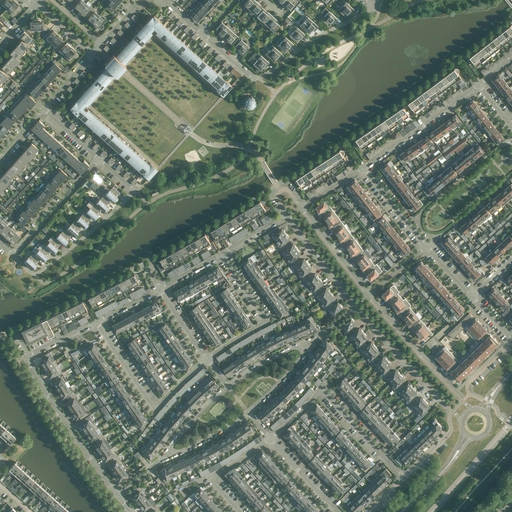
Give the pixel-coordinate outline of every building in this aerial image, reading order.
[(17,2),(15,0),(13,0),(7,8),(11,11),(10,13),(13,15),(17,10),(18,11),(19,11),(20,11),(21,10),(21,9),(21,8),(20,7),(18,5),(19,4),(17,2)] [(76,0),(72,4),(75,6),(74,7),(76,9),(75,9),(78,12),(86,3),(81,0),(76,0)] [(117,4),(112,0),(105,0),(105,1),(113,8),(117,4)] [(200,1),(208,8),(212,4),(206,0),(204,0),(202,3),(200,1)] [(242,7),(247,11),(255,2),(253,0),(241,0),(240,2),(244,5),(242,7)] [(286,0),(283,4),(290,10),(290,9),(292,11),(300,1),(298,0),(286,0)] [(353,8),(343,0),(339,5),(341,6),(338,10),(344,16),(346,15),(353,8)] [(208,8),(200,1),(196,5),(204,12),(208,8)] [(255,2),(247,11),(251,15),(253,13),(257,17),(263,10),(261,9),(262,8),(255,2)] [(86,3),(78,12),(81,14),(83,15),(84,14),(86,16),(93,8),(91,6),(90,7),(86,3)] [(196,5),(193,9),(201,17),(204,12),(196,5)] [(336,17),(325,7),(321,12),(324,16),(321,19),(328,25),(329,24),(330,24),(336,17)] [(93,8),(86,16),(88,18),(87,19),(89,21),(92,24),(99,15),(95,12),(96,10),(93,8)] [(201,17),(193,9),(189,13),(197,21),(201,17)] [(264,11),(263,10),(257,17),(260,20),(259,22),(263,26),(272,17),(265,10),(264,11)] [(99,15),(92,24),(94,26),(95,26),(97,27),(99,28),(100,29),(102,29),(103,29),(103,28),(104,27),(103,26),(103,25),(107,20),(104,18),(103,19),(99,15)] [(310,32),(311,32),(317,25),(306,15),(302,20),(303,22),(300,25),(309,33),(310,32)] [(272,17),(263,26),(268,30),(270,28),(273,32),(279,25),(278,23),(272,17)] [(27,30),(25,32),(30,36),(32,34),(29,31),(31,30),(37,29),(36,19),(35,19),(33,20),(32,20),(31,21),(30,22),(30,24),(29,24),(25,28),(27,30)] [(38,19),(36,19),(37,29),(43,29),(45,30),(44,32),(46,34),(50,29),(44,23),(43,23),(43,21),(41,21),(40,20),(39,19),(38,19)] [(146,23),(144,26),(151,33),(152,32),(150,31),(153,28),(153,19),(151,19),(147,23),(146,22),(146,23)] [(155,19),(153,19),(153,28),(157,31),(156,32),(163,25),(160,22),(160,21),(159,22),(155,19)] [(222,22),(216,29),(217,30),(217,31),(223,37),(232,28),(227,24),(225,25),(222,22)] [(163,25),(156,32),(160,36),(167,28),(163,25)] [(151,33),(144,26),(140,30),(148,37),(151,33)] [(297,40),(298,41),(304,34),(295,26),(291,30),(293,32),(289,36),(296,42),(297,40)] [(167,28),(160,36),(164,39),(171,32),(167,28)] [(236,32),(232,28),(223,37),(230,43),(231,43),(233,44),(239,37),(235,34),(236,32)] [(46,34),(43,37),(45,40),(47,38),(51,42),(58,34),(55,31),(55,32),(53,30),(52,31),(50,29),(46,34)] [(511,36),(506,29),(503,31),(504,32),(502,33),(502,32),(502,33),(508,41),(509,43),(511,40),(511,36)] [(30,44),(34,40),(30,36),(25,32),(23,30),(21,33),(21,34),(20,36),(18,38),(21,41),(23,43),(25,40),(28,43),(30,44)] [(148,37),(140,30),(137,33),(144,40),(148,37)] [(171,32),(164,39),(168,43),(175,35),(171,32)] [(144,40),(137,33),(133,37),(141,44),(144,40)] [(508,41),(502,33),(499,35),(498,37),(497,36),(504,45),(508,41)] [(58,34),(51,42),(55,46),(54,47),(56,49),(64,41),(62,39),(62,38),(61,37),(61,36),(58,34)] [(175,35),(168,43),(171,46),(178,39),(175,35)] [(286,50),(293,43),(283,35),(279,40),(281,42),(278,45),(284,51),(286,50)] [(504,45),(497,36),(494,38),(495,39),(493,40),(493,39),(493,40),(499,48),(504,45)] [(141,44),(133,37),(130,41),(137,48),(141,44)] [(178,39),(171,46),(175,50),(182,42),(178,39)] [(241,39),(235,46),(237,48),(236,48),(243,55),(251,45),(246,41),(245,43),(241,39)] [(31,45),(30,44),(28,43),(25,40),(23,43),(21,41),(17,45),(25,52),(26,52),(24,50),(27,46),(29,48),(31,45)] [(499,48),(493,40),(490,42),(489,44),(495,52),(499,48)] [(63,55),(72,46),(69,43),(68,44),(67,42),(66,43),(64,41),(56,49),(63,55)] [(137,48),(130,41),(126,45),(134,52),(137,48)] [(182,42),(175,50),(179,53),(186,45),(182,42)] [(495,52),(489,44),(487,45),(486,44),(484,47),(490,55),(495,52)] [(25,52),(17,45),(14,49),(22,56),(25,52)] [(134,52),(126,45),(123,49),(131,56),(134,52)] [(186,45),(179,53),(183,57),(190,49),(186,45)] [(274,59),(275,60),(281,53),(272,45),(268,49),(267,48),(263,53),(273,61),(274,59)] [(78,56),(78,55),(78,54),(77,53),(75,51),(76,50),(74,49),(74,48),(72,46),(63,55),(70,62),(74,57),(75,57),(76,57),(77,57),(78,56)] [(490,55),(484,47),(483,47),(484,47),(482,49),(482,48),(479,50),(486,59),(490,55)] [(22,56),(14,49),(10,53),(12,55),(18,60),(22,56)] [(131,56),(123,49),(119,53),(127,60),(131,56)] [(190,49),(183,57),(187,60),(194,52),(190,49)] [(486,59),(479,50),(480,51),(478,52),(477,51),(475,54),(481,62),(486,59)] [(194,52),(187,60),(191,64),(198,56),(194,52)] [(127,60),(119,53),(116,56),(116,57),(124,64),(127,60)] [(261,68),(262,69),(268,62),(259,53),(255,58),(254,57),(250,61),(260,70),(261,68)] [(124,64),(116,57),(116,56),(114,54),(110,58),(111,58),(112,57),(122,66),(124,64)] [(481,62),(475,54),(474,54),(475,54),(473,56),(473,55),(469,58),(469,59),(469,61),(470,62),(471,63),(473,63),(474,62),(477,66),(481,62)] [(12,55),(9,59),(17,66),(21,62),(18,60),(12,55)] [(198,56),(191,64),(195,67),(202,59),(198,56)] [(111,58),(110,58),(109,59),(108,61),(107,62),(117,71),(119,68),(122,66),(112,57),(111,58)] [(17,66),(9,59),(5,63),(13,70),(17,66)] [(59,67),(61,64),(55,59),(52,62),(54,63),(51,67),(57,73),(60,69),(61,68),(59,67)] [(202,59),(195,67),(199,71),(206,63),(202,59)] [(117,71),(107,62),(108,61),(105,64),(107,67),(107,66),(115,73),(117,71)] [(13,70),(5,63),(2,67),(10,74),(13,70)] [(206,63),(199,71),(202,74),(209,66),(206,63)] [(107,66),(107,67),(104,70),(111,77),(115,73),(107,66)] [(209,66),(202,74),(206,78),(213,70),(209,66)] [(57,73),(51,67),(47,71),(53,77),(57,73)] [(450,72),(456,81),(461,78),(458,74),(459,73),(460,72),(459,70),(458,69),(457,68),(455,68),(452,71),(452,72),(451,73),(450,72)] [(8,77),(0,69),(0,77),(4,81),(8,77)] [(111,77),(104,70),(100,74),(108,81),(111,77)] [(213,70),(206,78),(210,81),(217,73),(213,70)] [(53,77),(47,71),(44,75),(42,73),(50,81),(53,77)] [(456,81),(450,72),(447,75),(448,75),(446,76),(445,76),(452,84),(456,81)] [(50,81),(42,73),(38,77),(46,85),(50,81)] [(217,73),(210,81),(214,85),(221,77),(217,73)] [(501,73),(492,80),(494,82),(495,82),(496,84),(503,78),(504,77),(501,73)] [(108,81),(100,74),(97,78),(105,85),(108,81)] [(452,84),(445,76),(442,78),(443,79),(441,80),(441,79),(447,88),(452,84)] [(46,85),(38,77),(38,78),(40,79),(36,83),(42,89),(46,85)] [(221,77),(214,85),(218,88),(225,80),(225,79),(225,80),(221,77)] [(105,85),(97,78),(93,82),(101,89),(105,85)] [(503,78),(496,84),(498,85),(497,86),(499,88),(506,83),(503,78)] [(447,88),(441,79),(438,81),(438,82),(437,83),(436,82),(436,83),(443,91),(447,88)] [(225,80),(218,88),(224,93),(231,85),(230,86),(225,81),(226,80),(225,80)] [(42,89),(36,83),(34,81),(31,85),(39,93),(42,89)] [(101,89),(93,82),(90,86),(98,93),(101,89)] [(443,91),(436,83),(433,85),(434,85),(432,87),(438,95),(443,91)] [(506,83),(499,88),(501,91),(502,90),(503,92),(509,87),(506,83)] [(39,93),(31,85),(27,90),(35,97),(39,93)] [(98,93),(90,86),(86,90),(94,97),(98,93)] [(438,95),(432,87),(430,88),(430,87),(427,89),(433,98),(438,95)] [(511,90),(509,87),(503,92),(504,94),(506,97),(511,91),(511,90)] [(433,98),(427,89),(427,90),(426,91),(425,91),(422,93),(429,101),(433,98)] [(94,97),(86,90),(83,94),(91,101),(94,97)] [(36,101),(26,93),(22,97),(21,96),(31,106),(36,101)] [(429,101),(422,93),(423,94),(421,95),(421,94),(418,96),(424,105),(429,101)] [(91,101),(83,94),(79,97),(87,104),(91,101)] [(31,106),(21,96),(17,100),(26,108),(29,104),(31,106)] [(252,106),(255,103),(254,99),(251,96),(247,97),(244,100),(245,104),(248,107),(252,106)] [(424,105),(418,96),(418,97),(417,98),(416,97),(413,100),(420,108),(424,105)] [(87,104),(79,97),(77,101),(76,100),(76,101),(77,102),(74,105),(74,107),(82,107),(85,103),(87,105),(87,104)] [(26,108),(17,100),(13,105),(22,112),(26,108)] [(420,108),(413,100),(414,100),(412,102),(411,101),(408,103),(415,112),(420,108)] [(473,100),(466,105),(470,110),(476,105),(475,103),(475,102),(473,100)] [(22,112),(13,105),(10,109),(18,116),(22,112)] [(471,115),(480,108),(478,106),(476,105),(470,110),(468,111),(471,115)] [(86,110),(82,107),(74,107),(74,110),(77,113),(76,114),(77,114),(80,117),(87,109),(86,110)] [(399,110),(398,110),(404,119),(409,116),(403,107),(400,109),(401,110),(399,111),(399,110)] [(480,108),(471,115),(475,120),(483,113),(482,111),(480,108)] [(18,116),(10,109),(6,113),(15,120),(18,116)] [(91,112),(87,109),(80,117),(84,120),(91,112)] [(404,119),(398,110),(396,112),(396,113),(394,114),(394,113),(400,122),(404,119)] [(95,116),(91,112),(84,120),(88,124),(95,116)] [(15,120),(6,113),(8,115),(5,119),(11,124),(15,120)] [(400,122),(394,113),(391,115),(391,116),(390,117),(389,117),(395,126),(400,122)] [(484,115),(483,113),(475,120),(478,124),(487,117),(485,114),(484,115)] [(456,114),(451,118),(457,126),(462,123),(456,114)] [(99,119),(95,116),(88,124),(92,127),(99,119)] [(395,126),(389,117),(386,119),(387,119),(385,121),(384,120),(390,129),(395,126)] [(487,117),(478,124),(482,128),(490,121),(488,120),(489,119),(487,117)] [(457,126),(451,118),(447,121),(453,129),(457,126)] [(5,119),(1,123),(8,128),(11,124),(5,119)] [(103,123),(99,119),(92,127),(96,131),(103,123)] [(39,120),(30,130),(35,134),(36,133),(42,127),(44,124),(39,120)] [(390,129),(384,120),(381,122),(382,123),(380,124),(386,132),(390,129)] [(453,129),(447,121),(443,124),(449,133),(453,129)] [(485,133),(494,125),(492,123),(491,123),(490,121),(482,128),(481,128),(485,133)] [(107,126),(103,123),(96,131),(100,134),(107,126)] [(386,132),(380,124),(378,125),(378,124),(375,126),(381,135),(386,132)] [(449,133),(443,124),(438,127),(444,136),(449,133)] [(490,135),(497,130),(495,128),(496,128),(494,125),(485,133),(488,137),(490,135)] [(111,130),(107,126),(100,134),(104,138),(111,130)] [(381,135),(375,126),(375,127),(374,128),(373,128),(370,130),(376,139),(381,135)] [(42,127),(36,133),(40,136),(46,130),(42,127)] [(444,136),(438,127),(434,131),(440,139),(444,136)] [(46,130),(40,136),(44,140),(50,134),(46,130)] [(115,133),(111,130),(104,138),(108,141),(115,133)] [(376,139),(370,130),(371,131),(369,132),(368,131),(366,133),(372,142),(376,139)] [(498,132),(497,130),(490,135),(494,139),(500,134),(498,131),(498,132)] [(440,139),(434,131),(429,134),(436,142),(440,139)] [(118,137),(115,133),(108,141),(111,145),(118,137)] [(372,142),(366,133),(365,133),(366,134),(364,135),(364,134),(361,136),(367,145),(372,142)] [(50,134),(44,140),(48,144),(54,137),(50,134)] [(429,147),(434,144),(427,134),(424,136),(425,137),(423,138),(429,147)] [(501,134),(500,134),(494,139),(497,143),(504,138),(502,135),(501,136),(500,134),(501,134)] [(367,145),(361,136),(361,137),(360,138),(359,137),(355,140),(355,141),(355,143),(356,144),(357,145),(359,145),(359,144),(362,148),(367,145)] [(54,137),(48,144),(52,147),(58,141),(54,137)] [(122,140),(118,137),(111,145),(115,148),(122,140)] [(429,147),(423,138),(419,141),(425,150),(429,147)] [(126,144),(122,140),(115,148),(119,151),(126,144)] [(425,150),(419,141),(418,140),(415,142),(416,143),(414,144),(420,153),(425,150)] [(58,141),(52,147),(56,151),(62,144),(58,141)] [(38,149),(32,143),(28,147),(36,155),(34,153),(38,149)] [(480,155),(484,151),(477,143),(473,146),(474,147),(473,147),(480,155)] [(62,144),(56,151),(60,154),(66,148),(62,144)] [(130,147),(126,144),(119,151),(123,155),(130,147)] [(420,153),(414,144),(410,148),(416,156),(420,153)] [(36,155),(28,147),(24,151),(33,159),(36,155)] [(134,151),(130,147),(123,155),(127,158),(134,151)] [(473,147),(469,150),(476,158),(480,155),(473,147)] [(66,148),(60,154),(64,158),(70,152),(66,148)] [(416,156),(410,148),(406,151),(412,159),(416,156)] [(335,154),(341,163),(346,159),(343,155),(344,155),(345,153),(345,152),(344,151),(342,150),(341,150),(337,152),(337,153),(336,154),(335,154)] [(469,150),(465,154),(472,162),(476,158),(469,150)] [(33,159),(24,151),(21,155),(29,163),(33,159)] [(138,154),(134,151),(127,158),(131,162),(138,154)] [(412,159),(406,151),(401,154),(407,162),(412,159)] [(70,152),(64,158),(68,161),(74,155),(70,152)] [(138,154),(131,162),(135,165),(142,158),(138,154)] [(330,157),(336,166),(341,163),(335,154),(332,156),(333,156),(331,157),(330,157)] [(472,162),(465,154),(461,157),(468,165),(472,162)] [(29,163),(21,155),(17,159),(25,167),(26,167),(23,165),(27,161),(29,163)] [(74,155),(68,161),(72,165),(78,159),(74,155)] [(326,160),(325,160),(331,169),(336,166),(330,157),(327,159),(328,159),(326,161),(326,160)] [(468,165),(461,157),(457,161),(463,169),(468,165)] [(142,158),(135,165),(139,169),(146,161),(142,158)] [(25,167),(17,159),(13,163),(22,171),(25,167)] [(78,159),(72,165),(76,168),(82,162),(78,159)] [(84,160),(82,162),(76,168),(75,170),(80,174),(89,164),(84,160)] [(331,169),(325,160),(322,162),(323,163),(321,164),(321,163),(327,172),(331,169)] [(146,161),(139,169),(142,172),(149,165),(146,161)] [(452,164),(459,172),(463,169),(457,161),(452,164)] [(22,171),(13,163),(10,167),(18,175),(22,171)] [(327,172),(321,163),(318,165),(318,166),(316,167),(322,175),(327,172)] [(384,170),(385,172),(391,167),(388,163),(381,168),(383,171),(384,170)] [(156,170),(149,165),(142,172),(143,173),(143,172),(149,177),(156,170)] [(391,167),(385,172),(386,174),(388,177),(396,170),(393,166),(391,167)] [(451,166),(446,169),(453,177),(457,174),(451,166)] [(18,175),(10,167),(6,171),(12,177),(16,173),(18,175)] [(67,174),(59,167),(55,171),(63,179),(67,174)] [(322,175),(316,167),(314,168),(314,167),(311,169),(317,178),(322,175)] [(317,178),(311,169),(311,170),(310,171),(309,170),(306,172),(312,181),(317,178)] [(446,169),(442,173),(449,181),(453,177),(446,169)] [(396,170),(388,177),(390,179),(392,180),(400,174),(396,170)] [(12,177),(6,171),(3,175),(11,183),(15,179),(12,177)] [(63,179),(55,171),(51,175),(59,183),(63,179)] [(312,181),(306,172),(307,173),(305,174),(304,174),(302,175),(307,184),(312,181)] [(449,181),(442,173),(438,176),(445,184),(449,181)] [(400,174),(392,180),(393,182),(393,183),(395,185),(403,178),(400,174)] [(11,183),(3,175),(0,178),(0,180),(7,187),(11,183)] [(48,179),(56,187),(59,183),(51,175),(51,176),(53,177),(50,181),(48,179)] [(307,184),(302,175),(301,176),(302,176),(300,177),(296,179),(295,181),(295,182),(296,184),(298,184),(299,184),(300,184),(303,188),(307,184)] [(445,184),(438,176),(434,179),(440,187),(445,184)] [(403,178),(395,185),(396,188),(397,187),(398,189),(405,184),(401,180),(403,178)] [(56,187),(48,179),(44,183),(52,191),(56,187)] [(355,179),(347,186),(351,190),(358,184),(357,182),(355,179)] [(440,187),(434,179),(430,183),(436,191),(440,187)] [(93,182),(90,185),(97,191),(99,188),(93,182)] [(52,191),(44,183),(40,187),(48,195),(52,191)] [(405,184),(398,189),(400,191),(399,191),(401,194),(408,188),(410,187),(407,183),(405,184)] [(430,183),(425,186),(432,194),(436,191),(430,183)] [(358,184),(351,190),(349,191),(352,196),(362,188),(360,186),(359,186),(358,184)] [(118,195),(120,193),(113,186),(110,190),(109,190),(109,189),(106,186),(102,191),(105,194),(111,199),(113,201),(114,201),(115,201),(116,200),(117,199),(117,198),(117,197),(116,196),(117,195),(118,195)] [(42,189),(39,193),(45,199),(48,195),(40,187),(40,188),(42,189)] [(408,188),(401,194),(403,196),(404,196),(405,198),(411,193),(413,191),(410,187),(408,188)] [(362,188),(352,196),(354,194),(357,198),(365,193),(363,191),(364,191),(362,188)] [(511,193),(507,188),(506,189),(505,189),(503,191),(510,199),(511,197),(511,193)] [(510,199),(503,191),(501,193),(499,195),(506,203),(510,199)] [(37,192),(33,196),(41,203),(45,199),(39,193),(37,192)] [(365,193),(357,198),(355,200),(359,204),(369,197),(367,194),(366,195),(365,193)] [(411,193),(405,198),(406,199),(406,200),(408,202),(415,197),(411,193)] [(108,204),(110,201),(111,199),(105,194),(104,196),(103,195),(100,199),(99,198),(95,203),(104,210),(106,210),(107,209),(107,208),(107,207),(108,206),(106,205),(108,203),(108,204)] [(506,203),(499,195),(497,196),(495,198),(502,206),(506,203)] [(41,203),(33,196),(30,200),(38,207),(41,203)] [(415,197),(408,202),(410,205),(410,204),(412,206),(420,200),(417,196),(415,197)] [(369,197),(359,204),(361,203),(364,207),(371,201),(370,199),(369,197)] [(502,206),(495,198),(492,200),(493,200),(491,202),(498,210),(502,206)] [(30,200),(26,204),(34,211),(38,207),(30,200)] [(323,214),(332,207),(332,206),(330,207),(326,200),(316,208),(318,211),(319,210),(323,214)] [(420,200),(412,206),(413,208),(415,211),(423,204),(420,200)] [(260,201),(255,204),(261,213),(266,210),(263,206),(264,205),(265,204),(264,202),(263,201),(262,201),(260,201)] [(371,201),(364,207),(367,211),(375,205),(373,203),(371,201)] [(498,210),(491,202),(489,203),(486,205),(493,213),(498,210)] [(34,211),(26,204),(22,208),(30,215),(34,211)] [(90,207),(86,211),(94,219),(95,219),(96,219),(97,218),(98,217),(98,215),(97,213),(98,212),(98,213),(101,210),(94,204),(90,208),(90,207)] [(261,213),(255,204),(250,207),(256,216),(261,213)] [(375,205),(367,211),(371,216),(378,210),(377,208),(375,205)] [(256,216),(250,207),(246,210),(251,219),(256,216)] [(337,215),(332,209),(333,208),(332,207),(323,214),(326,219),(325,219),(327,222),(337,215)] [(482,209),(481,211),(487,218),(492,215),(484,207),(482,209)] [(30,215),(22,208),(19,212),(27,219),(30,215)] [(251,219),(246,210),(241,213),(246,222),(251,219)] [(378,210),(371,216),(374,220),(382,214),(380,211),(379,211),(378,210)] [(487,218),(481,211),(479,212),(476,214),(483,222),(487,218)] [(27,219),(19,212),(15,216),(23,223),(27,219)] [(76,220),(84,228),(85,227),(86,227),(87,226),(88,225),(88,224),(88,223),(87,222),(88,221),(89,221),(91,219),(84,213),(80,216),(76,220)] [(246,222),(241,213),(236,216),(241,225),(246,222)] [(483,222),(476,214),(474,216),(473,218),(479,226),(483,222)] [(333,229),(343,221),(342,220),(341,221),(337,215),(327,222),(329,225),(330,224),(333,229)] [(383,215),(373,223),(377,227),(386,220),(385,218),(383,215)] [(241,225),(236,216),(231,219),(236,228),(241,225)] [(479,226),(473,218),(471,219),(470,219),(468,221),(475,229),(479,226)] [(236,228),(231,219),(226,222),(232,231),(236,228)] [(386,220),(377,227),(379,226),(382,230),(390,224),(388,221),(388,222),(386,220)] [(66,229),(74,236),(75,236),(76,236),(77,235),(78,234),(78,232),(77,231),(78,229),(79,230),(81,227),(74,221),(70,225),(70,224),(66,229)] [(348,229),(343,223),(344,222),(343,221),(333,229),(337,233),(336,234),(338,236),(348,229)] [(475,229),(468,221),(466,223),(464,225),(471,233),(475,229)] [(232,231),(226,222),(221,225),(227,234),(232,231)] [(6,224),(0,231),(0,232),(1,234),(0,234),(3,237),(12,227),(12,226),(11,228),(6,224)] [(390,224),(382,230),(386,234),(384,235),(384,236),(393,228),(391,226),(392,226),(390,224)] [(227,234),(221,225),(216,228),(222,237),(227,234)] [(471,233),(464,225),(463,226),(462,226),(460,228),(467,236),(471,233)] [(17,231),(12,227),(3,237),(6,239),(7,239),(8,240),(17,231)] [(222,237),(216,228),(210,232),(212,236),(211,236),(215,241),(222,237)] [(393,228),(384,236),(387,240),(397,232),(395,230),(394,230),(393,228)] [(56,237),(64,245),(65,244),(66,244),(67,243),(68,242),(68,241),(68,240),(67,239),(68,238),(71,236),(64,229),(60,233),(59,233),(56,237)] [(277,233),(274,229),(263,236),(264,237),(265,238),(265,239),(266,239),(267,239),(269,239),(271,237),(273,236),(277,240),(286,234),(284,231),(282,229),(277,233)] [(344,243),(354,235),(353,234),(352,235),(348,229),(338,236),(340,239),(341,239),(344,243)] [(17,231),(8,240),(10,242),(9,242),(12,245),(13,245),(14,245),(15,245),(16,244),(17,243),(16,242),(16,241),(20,237),(15,233),(17,231)] [(397,232),(387,240),(389,238),(393,243),(400,237),(398,235),(399,234),(397,232)] [(207,233),(200,237),(206,246),(207,248),(211,246),(213,250),(216,248),(212,242),(210,243),(208,238),(209,237),(207,233)] [(286,234),(277,240),(279,243),(277,245),(280,250),(286,245),(284,243),(289,239),(288,237),(286,234)] [(358,243),(354,237),(355,236),(354,235),(344,243),(348,247),(347,248),(349,251),(358,243)] [(50,250),(54,253),(54,252),(56,252),(57,251),(57,250),(57,249),(58,248),(56,247),(57,246),(58,246),(60,244),(51,236),(48,240),(49,241),(45,245),(47,246),(50,250)] [(448,237),(442,243),(444,245),(446,247),(445,247),(446,247),(452,241),(454,240),(450,236),(448,237)] [(206,246),(200,237),(195,240),(201,249),(206,246)] [(400,237),(393,243),(396,247),(404,241),(402,238),(401,238),(400,237)] [(511,245),(505,239),(501,243),(507,249),(510,247),(509,246),(511,245)] [(201,249),(195,240),(190,243),(196,252),(201,249)] [(404,241),(396,247),(399,251),(397,252),(398,252),(407,245),(405,243),(406,243),(404,241)] [(452,241),(446,247),(448,249),(450,251),(456,245),(452,241)] [(196,252),(190,243),(185,245),(191,255),(196,252)] [(358,243),(349,251),(351,254),(352,253),(355,257),(364,251),(358,243)] [(507,249),(501,243),(497,246),(503,252),(505,251),(507,249)] [(35,253),(43,261),(44,260),(45,260),(46,260),(47,258),(47,257),(47,256),(46,255),(47,254),(48,254),(50,252),(49,251),(50,250),(47,246),(45,248),(41,244),(38,248),(39,249),(35,253)] [(288,248),(286,245),(280,250),(282,252),(284,251),(288,255),(297,248),(295,246),(294,246),(293,244),(288,248)] [(456,245),(450,251),(451,252),(451,253),(453,255),(459,250),(461,248),(457,244),(456,245)] [(191,255),(185,245),(180,248),(186,257),(191,255)] [(407,245),(398,252),(401,257),(411,249),(408,246),(408,247),(407,245)] [(503,252),(497,246),(493,250),(500,257),(502,254),(503,252)] [(186,257),(180,248),(175,251),(181,260),(186,257)] [(297,248),(288,255),(290,259),(288,260),(291,265),(297,260),(295,258),(300,254),(299,252),(299,251),(297,248)] [(367,249),(364,251),(355,257),(358,262),(360,265),(369,258),(372,256),(367,249)] [(459,250),(453,255),(455,258),(455,257),(457,259),(463,254),(459,250)] [(500,257),(493,250),(489,254),(495,260),(497,258),(497,259),(500,257)] [(181,260),(175,251),(170,254),(176,263),(181,260)] [(37,262),(39,260),(32,253),(29,257),(28,257),(26,258),(24,261),(33,269),(33,268),(34,268),(36,267),(36,266),(36,265),(36,264),(35,263),(36,262),(37,262)] [(176,263),(170,254),(166,256),(165,256),(171,266),(176,263)] [(463,254),(457,259),(458,261),(460,263),(468,256),(466,257),(463,254)] [(495,260),(489,254),(485,258),(492,264),(494,262),(494,261),(495,260)] [(387,255),(385,257),(392,266),(395,264),(387,255)] [(171,266),(165,256),(160,259),(159,260),(159,262),(159,263),(157,264),(161,272),(171,266)] [(248,259),(243,263),(246,268),(255,261),(251,256),(248,258),(248,259)] [(468,256),(460,263),(462,266),(462,265),(464,267),(472,260),(468,256)] [(369,258),(360,265),(362,268),(363,267),(366,272),(377,264),(377,263),(375,265),(369,258)] [(299,263),(297,260),(291,265),(297,272),(308,263),(306,260),(306,261),(304,259),(299,263)] [(472,260),(464,267),(466,269),(465,269),(467,271),(474,266),(476,264),(472,260)] [(255,261),(246,268),(249,272),(255,268),(258,266),(255,261)] [(421,261),(414,268),(417,272),(424,265),(423,264),(423,263),(421,261)] [(308,263),(297,272),(302,280),(308,275),(306,273),(311,269),(310,267),(311,266),(308,263)] [(376,280),(387,271),(387,270),(386,270),(385,269),(384,269),(383,270),(382,270),(377,264),(366,272),(369,276),(368,277),(371,280),(374,277),(376,280)] [(424,265),(417,272),(421,276),(428,269),(426,267),(424,265)] [(255,268),(249,272),(252,276),(258,272),(261,270),(258,266),(255,268)] [(474,266),(467,271),(469,274),(470,273),(471,275),(477,270),(474,266)] [(225,276),(219,267),(213,271),(217,278),(218,280),(225,276)] [(428,269),(421,276),(424,280),(431,273),(430,272),(430,271),(428,269)] [(258,272),(252,276),(255,281),(262,276),(264,275),(261,270),(258,272)] [(477,270),(471,275),(473,277),(472,277),(475,279),(477,277),(481,274),(477,270)] [(213,271),(208,274),(212,280),(213,283),(218,280),(217,278),(213,271)] [(431,273),(424,280),(422,281),(426,285),(435,277),(433,275),(431,273)] [(134,274),(129,277),(134,286),(139,284),(137,279),(138,278),(138,277),(138,275),(137,274),(135,274),(134,274)] [(208,274),(203,276),(207,283),(212,280),(208,274)] [(310,278),(308,275),(302,280),(308,287),(320,278),(317,275),(315,274),(310,278)] [(207,283),(203,276),(198,279),(202,286),(204,288),(208,286),(207,283)] [(262,276),(255,281),(259,285),(265,281),(262,276)] [(134,286),(129,277),(128,277),(124,279),(128,289),(134,286)] [(435,277),(426,285),(426,286),(428,284),(432,288),(439,281),(437,280),(438,279),(435,277)] [(322,281),(320,278),(308,287),(314,294),(319,290),(318,287),(323,283),(321,281),(322,281)] [(128,289),(124,279),(118,282),(123,292),(128,289)] [(198,279),(194,282),(197,288),(199,291),(204,288),(202,286),(198,279)] [(265,281),(259,285),(262,290),(268,285),(265,281)] [(439,281),(432,288),(435,292),(443,285),(441,283),(440,283),(439,281)] [(123,292),(118,282),(113,285),(118,294),(123,292)] [(194,282),(189,284),(193,291),(194,293),(199,291),(197,288),(194,282)] [(193,291),(189,284),(184,287),(188,293),(189,296),(194,293),(193,291)] [(386,296),(389,300),(399,291),(393,284),(383,294),(385,297),(386,296)] [(118,294),(113,285),(108,287),(113,297),(118,294)] [(268,285),(262,290),(265,294),(271,290),(268,285)] [(443,285),(435,292),(439,296),(446,290),(444,288),(445,288),(443,285)] [(492,297),(498,292),(500,290),(496,286),(488,294),(490,296),(491,296),(492,297)] [(113,297),(108,287),(103,290),(108,299),(113,297)] [(184,287),(180,290),(183,296),(184,298),(189,296),(188,293),(184,287)] [(227,288),(221,293),(219,294),(222,299),(224,297),(230,293),(227,288)] [(268,298),(277,292),(273,288),(271,290),(265,294),(268,298)] [(321,292),(319,290),(314,294),(319,302),(331,293),(329,290),(328,290),(327,288),(321,292)] [(108,299),(103,290),(98,293),(103,302),(108,299)] [(175,292),(178,299),(179,301),(184,298),(183,296),(180,290),(175,292)] [(446,290),(439,296),(442,300),(450,293),(448,291),(447,291),(446,290)] [(399,291),(389,300),(393,304),(392,305),(394,308),(405,298),(403,300),(398,293),(400,292),(399,291)] [(271,303),(277,298),(277,299),(280,297),(277,292),(268,298),(271,303)] [(498,292),(492,297),(494,299),(493,299),(496,302),(502,296),(498,292)] [(103,302),(98,293),(93,295),(98,305),(103,302)] [(230,293),(224,297),(222,299),(225,303),(227,302),(233,297),(230,293)] [(331,293),(319,302),(320,302),(322,300),(326,305),(323,306),(325,309),(331,304),(329,302),(334,298),(333,296),(333,295),(331,293)] [(450,293),(442,300),(446,304),(453,298),(451,296),(452,296),(450,293)] [(98,305),(93,295),(87,298),(89,303),(90,302),(93,307),(98,305)] [(502,296),(496,302),(498,304),(500,305),(506,300),(502,296)] [(233,297),(227,302),(225,303),(228,307),(230,306),(237,302),(233,297)] [(277,298),(271,303),(274,307),(281,303),(277,299),(277,298)] [(405,298),(394,308),(397,310),(398,310),(401,314),(411,305),(405,298)] [(450,308),(457,301),(455,299),(453,298),(446,304),(444,306),(448,310),(450,308)] [(83,300),(77,303),(83,315),(88,313),(84,305),(85,304),(83,300)] [(506,300),(500,305),(501,307),(503,310),(509,304),(506,300)] [(281,303),(274,307),(278,312),(286,305),(283,301),(281,303)] [(457,301),(450,308),(453,312),(451,313),(451,314),(460,306),(459,304),(457,301)] [(237,302),(230,306),(228,307),(232,312),(234,310),(240,306),(237,302)] [(83,315),(77,303),(77,304),(72,306),(76,316),(81,313),(82,315),(83,315)] [(163,311),(159,304),(157,305),(156,303),(151,305),(154,312),(155,314),(163,311)] [(334,314),(343,307),(340,304),(338,303),(333,307),(331,304),(325,309),(332,317),(335,315),(334,314)] [(151,305),(146,308),(149,314),(151,317),(155,314),(154,312),(151,305)] [(200,311),(202,310),(198,305),(190,311),(193,315),(200,311)] [(286,305),(278,312),(281,316),(284,314),(285,316),(290,314),(288,311),(290,310),(286,305)] [(411,305),(401,314),(405,318),(404,319),(406,321),(415,313),(410,307),(411,305)] [(76,316),(72,306),(67,308),(71,318),(76,316)] [(240,306),(234,310),(232,312),(235,316),(243,310),(240,306)] [(462,311),(464,309),(462,307),(460,306),(451,314),(457,320),(464,314),(462,311)] [(505,316),(511,309),(508,307),(502,313),(505,316)] [(71,318),(67,308),(61,311),(66,321),(71,318)] [(149,314),(146,308),(141,310),(145,317),(146,319),(151,317),(149,314)] [(141,310),(136,313),(140,319),(145,317),(141,310)] [(200,311),(193,315),(196,320),(203,315),(205,314),(202,310),(200,311)] [(246,315),(243,310),(235,316),(238,321),(246,315)] [(66,321),(61,311),(61,312),(60,312),(56,313),(61,323),(62,325),(67,323),(66,321)] [(61,323),(56,313),(53,315),(53,316),(52,316),(51,316),(56,326),(61,323)] [(136,313),(132,315),(135,322),(140,319),(136,313)] [(413,327),(422,319),(421,318),(420,319),(415,313),(406,321),(408,324),(409,323),(413,327)] [(469,313),(452,330),(448,334),(453,339),(465,327),(479,342),(459,361),(445,346),(437,354),(438,355),(436,357),(447,369),(448,368),(452,371),(451,372),(459,381),(499,343),(494,338),(493,339),(492,337),(493,337),(489,333),(491,332),(490,331),(488,330),(489,331),(488,331),(487,331),(487,330),(476,318),(471,323),(470,322),(474,318),(469,313)] [(132,315),(127,318),(130,324),(135,322),(132,315)] [(203,315),(196,320),(200,324),(206,320),(203,315)] [(249,319),(246,315),(238,321),(241,325),(243,323),(249,319)] [(56,326),(51,316),(46,318),(51,328),(56,326)] [(304,321),(304,322),(304,321),(312,332),(315,330),(314,329),(316,327),(314,325),(316,323),(311,316),(304,321)] [(45,330),(48,337),(48,336),(53,333),(53,334),(54,334),(51,328),(46,318),(41,321),(41,320),(40,320),(40,321),(40,322),(38,323),(38,322),(22,329),(28,341),(43,334),(42,331),(45,330)] [(130,324),(127,318),(122,320),(125,327),(130,324)] [(206,320),(200,324),(203,329),(209,324),(211,323),(208,318),(206,320)] [(344,332),(347,335),(352,330),(350,328),(355,324),(354,322),(354,321),(352,318),(343,326),(347,330),(344,332)] [(249,319),(243,323),(241,325),(244,329),(252,324),(249,319)] [(427,327),(422,321),(423,320),(422,319),(413,327),(416,331),(416,332),(418,335),(427,327)] [(122,320),(117,323),(121,329),(122,332),(127,329),(125,327),(122,320)] [(304,321),(304,322),(300,323),(305,335),(308,334),(307,332),(311,330),(312,332),(304,321)] [(116,332),(121,329),(117,323),(112,325),(116,332)] [(209,324),(203,329),(206,333),(212,329),(214,327),(211,323),(209,324)] [(300,323),(295,325),(299,336),(301,335),(302,336),(305,335),(300,323)] [(165,324),(157,330),(160,334),(168,328),(165,324)] [(290,328),(291,330),(295,339),(298,338),(297,337),(299,336),(295,325),(290,328)] [(215,333),(217,332),(214,327),(212,329),(206,333),(209,337),(215,333)] [(427,327),(418,335),(420,338),(421,337),(425,341),(433,334),(427,327)] [(163,339),(172,333),(168,328),(160,334),(163,339)] [(354,333),(352,330),(347,335),(349,337),(351,335),(355,340),(364,332),(361,330),(359,328),(354,333)] [(291,330),(286,332),(290,340),(292,339),(292,340),(295,339),(291,330)] [(215,333),(209,337),(212,342),(218,338),(220,336),(217,332),(215,333)] [(280,332),(275,335),(280,345),(282,343),(282,345),(285,343),(280,332)] [(280,332),(285,343),(288,342),(287,341),(290,340),(286,332),(281,334),(280,332)] [(364,332),(355,340),(359,345),(356,347),(359,349),(364,344),(362,342),(367,338),(366,336),(366,335),(364,332)] [(172,333),(163,339),(166,343),(175,337),(172,333)] [(270,337),(271,339),(276,348),(278,347),(278,346),(280,345),(275,335),(270,337)] [(215,346),(223,341),(220,336),(218,338),(212,342),(215,346)] [(169,347),(178,341),(175,337),(166,343),(169,347)] [(265,340),(266,342),(270,349),(272,348),(273,350),(276,348),(271,339),(270,337),(265,340)] [(137,344),(138,343),(135,338),(127,344),(130,348),(137,344)] [(172,352),(181,346),(178,341),(169,347),(172,352)] [(337,349),(331,342),(329,344),(327,341),(325,343),(324,342),(322,344),(323,345),(330,354),(337,349)] [(266,342),(261,345),(266,353),(269,352),(268,351),(270,349),(266,342)] [(366,347),(364,344),(359,349),(365,356),(376,347),(373,344),(371,342),(366,347)] [(90,353),(96,348),(97,347),(96,345),(95,346),(93,343),(84,350),(88,354),(90,353)] [(140,348),(142,347),(138,343),(137,344),(130,348),(133,353),(140,348)] [(261,355),(255,345),(250,348),(257,359),(259,357),(258,356),(261,355)] [(255,345),(261,355),(263,354),(263,355),(266,353),(261,345),(256,347),(255,345)] [(323,345),(320,349),(319,348),(317,350),(325,356),(327,358),(330,354),(323,345)] [(181,346),(172,352),(175,356),(184,350),(181,346)] [(143,353),(145,352),(145,351),(142,347),(140,348),(133,353),(137,357),(143,353)] [(376,347),(365,356),(371,363),(376,358),(374,356),(379,352),(378,350),(378,349),(376,347)] [(96,348),(90,353),(93,357),(91,358),(91,359),(99,353),(96,348)] [(246,351),(247,353),(251,360),(253,359),(254,360),(257,359),(250,348),(246,351)] [(180,359),(187,355),(184,350),(175,356),(178,361),(180,359)] [(325,356),(317,350),(315,352),(316,353),(315,355),(322,360),(324,362),(327,358),(325,356)] [(42,367),(54,360),(50,352),(43,355),(45,358),(39,362),(42,367)] [(146,357),(148,356),(145,352),(143,353),(137,357),(140,362),(146,357)] [(99,353),(91,359),(94,363),(103,357),(99,353)] [(247,353),(242,356),(247,364),(250,363),(249,362),(251,360),(247,353)] [(236,357),(237,359),(242,366),(244,365),(245,366),(247,364),(242,356),(241,354),(236,357)] [(187,355),(180,359),(183,364),(181,365),(190,359),(187,355)] [(322,360),(315,355),(313,357),(312,356),(310,359),(318,365),(321,366),(324,362),(322,360)] [(149,362),(151,361),(148,356),(146,357),(140,362),(143,366),(149,362)] [(379,361),(376,358),(371,363),(373,366),(375,364),(379,368),(388,360),(386,358),(385,358),(383,356),(379,361)] [(97,367),(106,361),(103,357),(94,363),(97,367)] [(231,360),(233,362),(239,371),(241,369),(240,368),(242,366),(237,359),(236,357),(231,360)] [(190,359),(181,365),(185,370),(193,364),(190,359)] [(318,365),(310,359),(309,361),(310,362),(308,364),(315,369),(317,371),(321,366),(318,365)] [(54,360),(42,367),(45,372),(57,365),(54,360)] [(388,360),(379,368),(383,373),(381,375),(383,377),(389,372),(387,370),(392,365),(390,364),(391,363),(388,360)] [(100,372),(109,366),(106,361),(97,367),(100,372)] [(152,366),(154,365),(151,361),(149,362),(143,366),(144,368),(143,369),(145,372),(146,371),(152,366)] [(233,362),(228,365),(233,372),(235,371),(236,372),(239,371),(233,362)] [(315,369),(308,364),(307,366),(306,365),(304,367),(312,373),(314,375),(317,371),(315,369)] [(56,376),(62,373),(61,370),(57,365),(45,372),(48,377),(54,374),(56,376)] [(155,371),(157,370),(154,365),(152,366),(146,371),(149,375),(155,371)] [(224,369),(229,377),(232,375),(231,374),(233,372),(228,365),(224,369)] [(103,377),(112,370),(109,366),(100,372),(99,373),(102,377),(103,377)] [(312,373),(304,367),(302,369),(303,370),(301,372),(308,378),(310,380),(314,375),(312,373)] [(108,379),(115,375),(112,370),(103,377),(106,381),(108,379)] [(160,374),(157,370),(155,371),(149,375),(152,380),(158,375),(160,374)] [(391,374),(389,372),(383,377),(390,384),(401,374),(398,371),(398,372),(396,370),(391,374)] [(308,378),(301,372),(300,374),(299,373),(297,375),(304,382),(308,378)] [(62,373),(56,376),(57,379),(52,383),(55,388),(67,380),(62,373)] [(401,374),(390,384),(392,382),(396,386),(394,388),(396,391),(401,386),(399,384),(404,379),(403,377),(401,374)] [(115,375),(108,379),(111,384),(118,379),(115,375)] [(158,375),(152,380),(155,384),(161,380),(158,375)] [(304,382),(297,375),(295,378),(296,379),(294,380),(301,386),(304,382)] [(216,388),(218,386),(210,376),(206,380),(213,388),(215,387),(216,388)] [(164,378),(161,380),(155,384),(158,388),(164,384),(167,383),(164,378)] [(349,382),(345,378),(337,385),(341,389),(346,384),(349,382)] [(67,380),(55,388),(58,393),(67,387),(64,383),(67,381),(67,380)] [(213,388),(206,380),(202,384),(210,393),(212,391),(211,390),(213,388)] [(301,386),(294,380),(293,382),(292,381),(290,383),(299,392),(303,388),(301,386)] [(113,391),(122,385),(119,381),(112,385),(112,386),(109,387),(113,392),(113,391)] [(349,382),(346,384),(341,389),(344,393),(350,388),(352,386),(349,382)] [(299,392),(290,383),(288,386),(289,387),(287,388),(295,396),(299,392)] [(164,384),(158,388),(161,393),(167,389),(164,384)] [(210,393),(202,384),(198,387),(205,396),(207,394),(208,395),(210,393)] [(403,388),(401,386),(396,391),(402,398),(413,388),(411,385),(410,385),(408,384),(403,388)] [(119,395),(125,390),(122,385),(113,391),(117,396),(119,395)] [(69,397),(75,393),(70,386),(67,387),(58,393),(61,398),(67,395),(69,397)] [(352,386),(350,388),(344,393),(348,397),(353,393),(356,391),(352,386)] [(205,396),(198,387),(193,391),(202,400),(204,398),(203,397),(205,396)] [(295,396),(287,388),(285,390),(284,389),(282,391),(289,398),(293,394),(295,396)] [(413,388),(402,398),(405,396),(409,400),(406,402),(409,405),(414,399),(412,397),(417,393),(415,391),(416,390),(413,388)] [(120,400),(128,394),(125,390),(119,395),(117,396),(120,400)] [(202,400),(193,391),(189,395),(197,403),(199,401),(200,402),(202,400)] [(289,398),(282,391),(280,393),(281,394),(279,396),(287,404),(285,402),(289,398)] [(356,391),(353,393),(348,397),(351,402),(357,397),(359,395),(356,391)] [(75,393),(69,397),(70,400),(65,404),(68,409),(80,401),(77,403),(74,398),(77,396),(75,393)] [(128,394),(120,400),(123,405),(131,399),(128,394)] [(197,403),(189,395),(185,399),(187,401),(194,408),(196,406),(195,405),(197,403)] [(359,395),(357,397),(351,402),(355,406),(361,401),(363,399),(359,395)] [(287,404),(279,396),(278,398),(277,397),(274,399),(283,408),(287,404)] [(416,402),(414,399),(409,405),(415,411),(426,401),(423,398),(423,399),(421,397),(416,402)] [(131,399),(123,405),(126,409),(134,403),(131,399)] [(283,408),(274,399),(272,401),(273,402),(271,403),(277,410),(279,412),(283,408)] [(363,399),(361,401),(355,406),(359,410),(367,403),(363,399)] [(80,401),(68,409),(71,414),(80,408),(83,406),(80,401)] [(194,408),(187,401),(183,405),(189,411),(191,409),(192,410),(194,408)] [(426,401),(415,411),(419,415),(414,420),(417,423),(427,413),(425,411),(430,406),(428,404),(426,401)] [(134,403),(126,409),(129,414),(138,408),(134,403)] [(277,410),(271,403),(270,405),(269,404),(266,406),(273,413),(277,410)] [(183,405),(179,409),(186,415),(189,413),(188,412),(189,411),(183,405)] [(315,407),(312,405),(309,409),(311,411),(312,410),(315,414),(313,416),(314,416),(321,409),(317,405),(315,407)] [(360,412),(364,416),(370,411),(372,409),(368,405),(360,412)] [(82,418),(88,414),(83,406),(80,408),(71,414),(75,419),(81,415),(82,418)] [(273,413),(266,406),(264,408),(265,409),(263,411),(270,419),(275,415),(273,413)] [(132,418),(141,412),(138,408),(129,414),(132,418)] [(186,415),(179,409),(175,413),(182,419),(183,417),(185,418),(186,415)] [(321,409),(314,416),(317,420),(325,413),(321,409)] [(372,409),(370,411),(364,416),(368,420),(373,415),(376,413),(372,409)] [(182,419),(175,413),(173,411),(170,415),(172,417),(179,424),(181,421),(180,420),(182,419)] [(270,419),(263,411),(261,412),(260,411),(258,413),(266,422),(270,419)] [(135,423),(144,417),(141,412),(132,418),(135,423)] [(325,413),(317,420),(321,424),(328,417),(325,413)] [(376,413),(373,415),(368,420),(372,424),(377,419),(379,417),(376,413)] [(94,423),(89,415),(83,419),(85,422),(79,426),(83,431),(94,423)] [(147,421),(144,417),(135,423),(134,423),(137,427),(139,426),(142,431),(145,426),(144,423),(147,421)] [(179,424),(172,417),(168,421),(175,427),(176,425),(177,426),(179,424)] [(328,417),(321,424),(324,428),(332,421),(328,417)] [(379,417),(377,419),(372,424),(375,428),(381,423),(383,421),(379,417)] [(168,421),(165,425),(172,432),(174,429),(173,429),(175,427),(168,421)] [(332,421),(324,428),(326,426),(330,430),(328,432),(335,425),(332,421)] [(383,421),(381,423),(375,428),(379,432),(385,427),(387,425),(383,421)] [(435,424),(431,428),(437,434),(441,430),(439,428),(442,426),(437,421),(434,423),(435,424)] [(245,425),(243,426),(248,434),(252,430),(254,433),(256,431),(252,425),(250,426),(247,422),(244,424),(245,425)] [(94,423),(83,431),(86,436),(98,428),(94,423)] [(172,432),(165,425),(162,424),(159,428),(161,430),(168,435),(169,433),(170,434),(172,432)] [(335,425),(328,432),(332,436),(339,430),(335,425)] [(387,425),(385,427),(379,432),(383,436),(388,431),(390,429),(387,425)] [(248,434),(243,426),(241,428),(240,427),(238,428),(243,437),(248,434)] [(431,428),(430,426),(426,430),(433,438),(437,434),(431,428)] [(286,435),(289,439),(295,434),(297,432),(293,428),(292,429),(290,427),(286,430),(288,433),(286,435)] [(6,428),(0,433),(0,435),(4,439),(10,432),(8,430),(8,431),(5,428),(6,428)] [(98,428),(86,436),(90,441),(95,437),(97,439),(103,435),(101,433),(98,435),(95,430),(98,428)] [(168,435),(161,430),(159,428),(156,433),(158,434),(166,440),(168,438),(166,437),(168,435)] [(243,437),(238,428),(235,430),(236,431),(234,433),(240,442),(245,439),(243,437)] [(390,429),(388,431),(383,436),(386,440),(389,437),(392,434),(394,433),(390,429)] [(433,438),(426,430),(422,434),(429,441),(433,438)] [(339,440),(344,435),(341,431),(333,438),(335,440),(337,442),(339,440)] [(10,432),(4,439),(9,444),(15,437),(13,435),(10,433),(11,432),(10,432)] [(297,432),(295,434),(289,439),(293,443),(299,438),(301,436),(297,432)] [(394,432),(394,433),(392,434),(389,437),(386,440),(390,444),(392,442),(394,445),(401,438),(399,436),(398,436),(394,432)] [(240,442),(234,433),(232,434),(231,433),(229,435),(236,445),(240,442)] [(166,440),(158,434),(155,439),(161,444),(163,442),(164,443),(166,440)] [(429,441),(422,434),(418,438),(425,445),(429,441)] [(97,451),(108,443),(103,435),(97,439),(99,442),(93,446),(97,451)] [(236,445),(229,435),(226,436),(227,437),(225,439),(231,448),(236,445)] [(347,440),(348,439),(344,435),(339,440),(337,442),(341,446),(343,444),(347,440)] [(301,436),(299,438),(293,443),(297,447),(302,442),(305,440),(301,436)] [(425,445),(418,438),(414,441),(422,449),(425,445)] [(161,444),(155,439),(151,443),(159,449),(161,447),(160,446),(161,444)] [(231,448),(225,439),(223,440),(222,439),(220,440),(226,451),(231,448)] [(347,440),(343,444),(346,448),(351,444),(352,443),(348,439),(347,440)] [(226,451),(220,440),(217,442),(218,443),(216,444),(221,454),(226,451)] [(305,440),(302,442),(297,447),(300,451),(306,446),(308,445),(308,444),(305,440)] [(159,449),(151,443),(149,441),(147,445),(146,445),(153,454),(154,454),(156,450),(157,451),(159,449)] [(410,445),(412,447),(418,453),(422,449),(414,441),(410,445)] [(100,456),(112,448),(108,443),(97,451),(100,456)] [(354,448),(355,447),(352,443),(351,444),(346,448),(345,450),(348,454),(354,448)] [(221,454),(216,444),(214,445),(213,444),(210,446),(215,454),(220,452),(221,454)] [(153,454),(146,445),(139,450),(145,457),(147,455),(149,458),(151,456),(152,457),(154,455),(154,454),(153,454)] [(304,455),(309,451),(312,449),(308,445),(306,446),(300,451),(304,455)] [(406,449),(408,451),(414,456),(418,453),(412,447),(410,445),(406,449)] [(215,454),(210,446),(208,447),(208,448),(206,449),(211,459),(216,457),(215,454)] [(358,452),(359,451),(355,447),(354,448),(348,454),(352,458),(358,452)] [(112,448),(100,456),(104,461),(109,457),(111,459),(117,455),(112,448)] [(402,453),(403,453),(410,460),(414,456),(408,451),(406,449),(406,448),(402,452),(402,453)] [(211,459),(206,449),(204,451),(203,449),(201,451),(206,462),(211,459)] [(206,462),(201,451),(198,452),(199,453),(197,454),(200,462),(205,460),(206,462)] [(253,456),(259,462),(266,455),(262,451),(257,455),(256,454),(253,456)] [(313,455),(309,451),(304,455),(307,460),(313,455)] [(361,456),(363,455),(359,451),(358,452),(352,458),(353,459),(356,462),(361,456)] [(398,456),(395,459),(401,465),(404,462),(406,464),(410,460),(403,453),(402,453),(398,456)] [(200,462),(197,454),(194,456),(194,454),(191,456),(195,465),(200,462)] [(117,455),(111,459),(113,462),(108,466),(111,471),(122,463),(117,455)] [(266,455),(259,462),(262,466),(270,459),(266,455)] [(313,466),(320,459),(316,455),(309,462),(313,466)] [(361,456),(356,462),(359,466),(367,459),(363,455),(361,456)] [(195,465),(191,456),(188,457),(189,458),(187,459),(191,469),(190,467),(195,465)] [(185,460),(184,459),(181,460),(186,471),(191,469),(187,459),(185,460)] [(270,459),(262,466),(266,470),(273,463),(270,459)] [(317,470),(322,464),(324,463),(320,459),(313,466),(317,470)] [(367,459),(359,466),(365,472),(371,467),(369,464),(370,463),(367,459)] [(186,471),(181,460),(178,461),(179,463),(177,464),(180,471),(185,469),(186,472),(186,471)] [(15,463),(9,470),(14,474),(20,467),(18,465),(18,466),(15,463)] [(126,467),(122,463),(111,471),(115,476),(123,469),(126,467)] [(180,471),(177,464),(175,464),(174,463),(171,464),(176,476),(175,473),(180,471)] [(273,463),(266,470),(269,474),(277,467),(273,463)] [(176,476),(171,464),(169,466),(169,467),(165,469),(172,478),(176,476)] [(326,468),(322,464),(317,470),(321,474),(326,468)] [(20,467),(14,474),(16,476),(19,478),(25,472),(23,470),(20,468),(20,467)] [(165,469),(164,467),(162,469),(163,471),(161,472),(162,474),(160,476),(165,483),(172,478),(165,469)] [(277,467),(269,474),(273,478),(280,471),(277,467)] [(324,477),(330,472),(332,471),(328,467),(326,468),(321,474),(324,477)] [(239,474),(236,470),(234,468),(228,472),(225,474),(231,481),(237,476),(239,474)] [(123,469),(115,476),(119,481),(124,477),(126,479),(132,475),(130,472),(127,474),(123,469)] [(386,469),(379,475),(386,483),(390,479),(389,477),(391,474),(386,469)] [(280,471),(273,478),(277,482),(284,475),(280,471)] [(25,472),(19,478),(24,483),(30,476),(28,474),(28,475),(25,472)] [(334,476),(330,472),(324,477),(328,481),(334,476)] [(239,474),(237,476),(231,481),(235,485),(240,480),(243,478),(239,474)] [(284,475),(277,482),(280,486),(288,479),(284,475)] [(332,485),(339,478),(335,475),(334,476),(328,481),(332,485)] [(386,483),(379,475),(375,479),(383,487),(384,485),(385,486),(388,484),(386,483)] [(30,476),(24,483),(29,487),(35,480),(33,479),(30,477),(30,476)] [(243,478),(240,480),(235,485),(238,489),(244,484),(246,482),(243,478)] [(340,485),(341,484),(343,482),(339,478),(332,485),(336,489),(340,485)] [(383,487),(375,479),(371,483),(379,491),(383,487)] [(35,480),(29,487),(31,489),(26,496),(28,498),(40,485),(38,483),(37,483),(35,481),(35,480)] [(282,488),(286,492),(293,485),(289,481),(282,488)] [(246,482),(244,484),(238,489),(242,493),(248,488),(250,486),(246,482)] [(379,491),(371,483),(373,485),(369,489),(375,494),(379,491)] [(345,488),(341,484),(340,485),(336,489),(339,493),(341,492),(343,494),(348,489),(346,487),(345,487),(346,487),(345,488)] [(40,485),(34,492),(39,496),(45,489),(43,487),(42,488),(40,485)] [(140,485),(134,490),(136,492),(132,496),(133,497),(132,498),(135,501),(143,495),(139,490),(142,488),(140,485)] [(290,496),(297,489),(293,485),(286,492),(290,496)] [(250,486),(248,488),(242,493),(246,497),(251,492),(253,490),(250,486)] [(364,491),(365,492),(371,498),(375,494),(369,489),(368,487),(364,491)] [(196,500),(198,498),(204,492),(201,488),(195,493),(194,492),(192,495),(196,500)] [(45,489),(39,496),(41,498),(36,505),(38,507),(44,500),(50,494),(48,492),(47,492),(45,490),(45,489)] [(297,489),(290,496),(294,500),(301,493),(297,489)] [(253,490),(251,492),(246,497),(249,501),(255,496),(257,494),(253,490)] [(364,491),(360,494),(367,502),(371,498),(365,492),(364,491)] [(171,501),(175,498),(170,492),(166,495),(171,501)] [(204,492),(198,498),(196,500),(200,504),(200,503),(208,496),(204,492)] [(301,493),(294,500),(297,504),(304,497),(301,493)] [(50,494),(44,500),(49,505),(55,498),(53,496),(52,497),(50,494)] [(257,494),(255,496),(249,501),(253,505),(261,498),(257,494)] [(367,502),(360,494),(356,498),(363,506),(367,502)] [(143,495),(135,501),(138,506),(147,499),(143,495)] [(208,496),(200,503),(204,507),(212,500),(208,496)] [(304,497),(297,504),(301,508),(308,501),(304,497)] [(55,498),(49,505),(53,509),(60,502),(58,501),(57,501),(55,499),(55,498)] [(261,498),(253,505),(257,509),(264,502),(261,498)] [(363,506),(356,498),(352,502),(359,509),(363,506)] [(147,499),(138,506),(141,509),(142,509),(143,510),(148,507),(150,509),(155,504),(153,502),(151,504),(147,499)] [(212,500),(204,507),(207,511),(209,510),(215,504),(212,500)] [(308,501),(301,508),(305,511),(312,505),(308,501)] [(359,509),(352,502),(352,501),(345,507),(350,511),(353,510),(354,511),(356,511),(357,511),(358,511),(360,510),(359,509)] [(60,502),(53,509),(56,511),(55,511),(59,511),(65,507),(63,505),(62,505),(59,503),(60,503),(60,502)]
